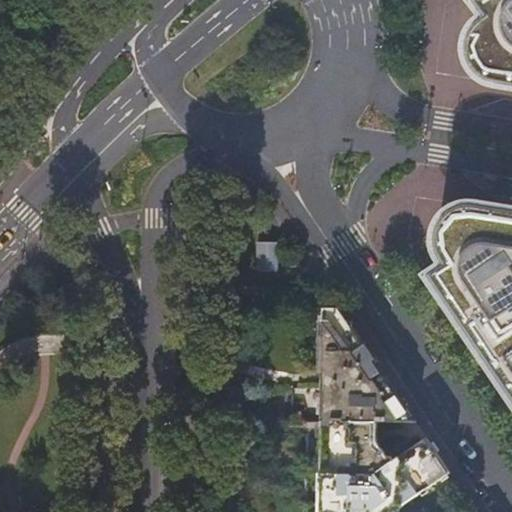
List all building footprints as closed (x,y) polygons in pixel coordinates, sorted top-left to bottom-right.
[(472,66),(477,74),(485,79),(492,82),(511,85),(511,0),(479,0),(476,2),(487,19),(480,23),(473,30),(469,40),(467,47),(468,57),(472,66)] [(443,260),(446,264),(431,276),(511,394),(511,211),(476,206),(465,206),(456,208),(448,213),(441,221),(437,231),(436,236),(436,243),(436,247),(439,254),(443,260)] [(280,251),(258,251),(259,271),(280,271),(280,251)] [(325,386),(325,423),(379,424),(397,424),(418,424),(339,309),(326,309),(325,347),(325,386)] [(379,424),(325,423),(324,448),(324,475),(377,475),(399,460),(393,451),(387,455),(380,446),(379,424)] [(428,439),(418,424),(397,424),(414,449),(428,439)] [(377,475),(324,475),(323,511),(395,511),(452,474),(441,458),(428,439),(414,449),(399,460),(377,475)]
